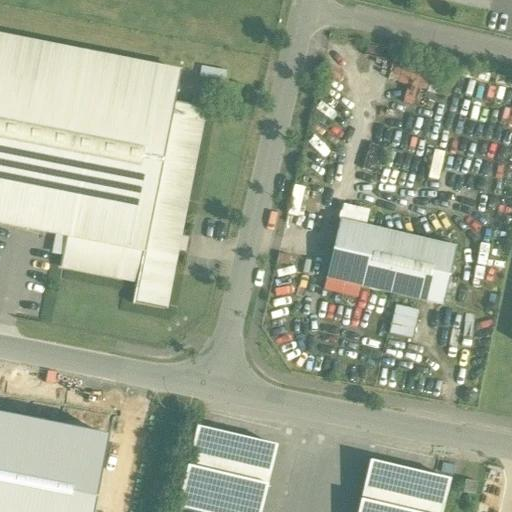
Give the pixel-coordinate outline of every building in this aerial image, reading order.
[(179,73),(0,37),(0,222),(67,236),(144,251),(173,103),(179,73)] [(173,103),(144,251),(67,236),(61,267),(62,268),(62,267),(137,282),(133,304),(134,305),(134,302),(166,308),(166,307),(165,307),(176,251),(177,251),(180,235),(204,110),(205,110),(205,109),(173,103)] [(454,249),(340,223),(326,279),(442,305),(454,249)] [(419,311),(396,306),(389,334),(412,340),(419,311)] [(259,511),(275,447),(196,428),(178,507),(197,511),(259,511)] [(442,511),(449,481),(370,462),(358,511),(442,511)]
